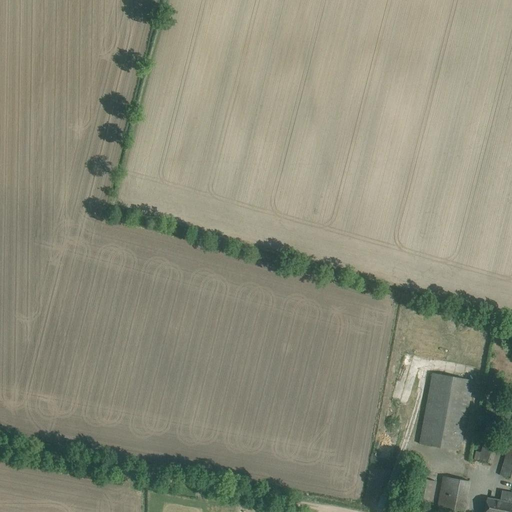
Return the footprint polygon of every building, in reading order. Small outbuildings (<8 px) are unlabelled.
[(473,381),(433,374),(420,443),(460,451),(473,381)] [(511,434),(501,475),(511,478),(511,434)] [(479,460),(492,464),(498,443),(485,439),(479,460)] [(462,511),(469,481),(444,477),(438,508),(457,511),(462,511)] [(436,481),(419,478),(414,502),(432,505),(436,481)] [(485,511),(511,511),(511,492),(502,491),(500,500),(488,498),(485,511)]
